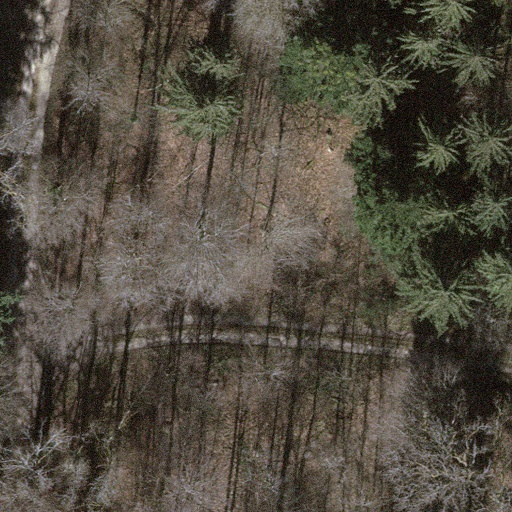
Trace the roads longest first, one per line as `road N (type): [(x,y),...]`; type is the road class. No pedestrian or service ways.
road 1 (track): [(511,358),(205,314),(77,344),(14,416)]
road 2 (track): [(59,0),(23,254),(8,511)]
